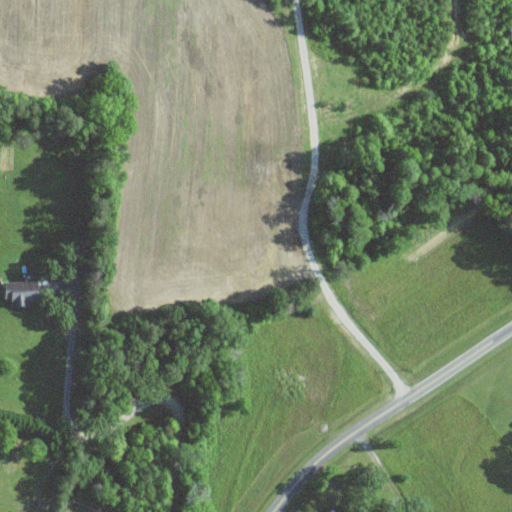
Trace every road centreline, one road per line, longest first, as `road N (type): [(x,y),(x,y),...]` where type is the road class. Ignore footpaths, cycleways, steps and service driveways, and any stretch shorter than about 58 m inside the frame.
road 1 (residential): [(165,511),(180,424),(175,400),(158,397),(102,434),(84,433),(69,420),(73,275)]
road 2 (residential): [(275,511),(338,445),(511,329)]
